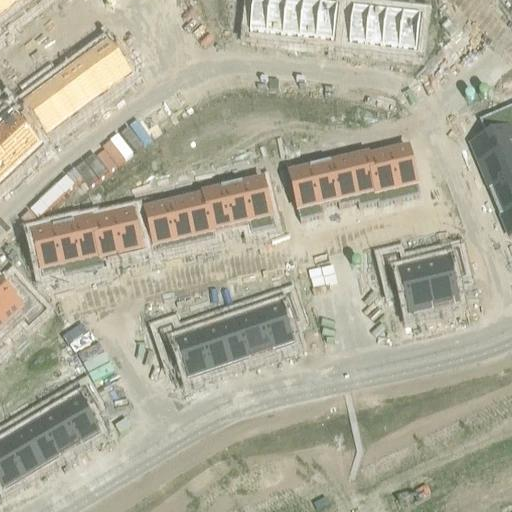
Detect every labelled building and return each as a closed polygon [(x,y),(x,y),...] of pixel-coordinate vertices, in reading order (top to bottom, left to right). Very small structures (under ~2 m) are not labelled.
[(3,0),(0,0),(0,41),(6,37),(3,33),(19,21),(3,0)] [(28,0),(3,0),(19,21),(35,9),(28,0)] [(28,0),(35,9),(47,0),(28,0)] [(272,3),(267,41),(284,43),(289,0),(288,0),(270,0),(271,3),(272,3)] [(288,0),(289,0),(284,43),(301,45),(305,0),(288,0)] [(305,0),(301,45),(317,47),(322,0),(305,0)] [(330,0),(322,0),(317,47),(335,49),(340,1),(330,0)] [(254,1),(249,39),(267,41),(272,3),(254,1)] [(354,3),(349,50),(367,52),(371,14),(372,14),(373,5),(354,3)] [(405,13),(400,56),(418,58),(422,20),(424,6),(406,4),(405,13)] [(388,16),(384,54),(400,56),(405,13),(387,11),(387,16),(388,16)] [(371,14),(367,52),(383,54),(388,16),(371,14)] [(60,25),(52,31),(58,39),(66,33),(60,25)] [(83,28),(74,34),(80,42),(89,36),(83,28)] [(52,31),(43,37),(49,45),(58,39),(52,31)] [(74,34),(66,40),(72,48),(80,42),(74,34)] [(105,45),(90,55),(116,90),(130,79),(105,45)] [(56,48),(47,54),(53,62),(62,56),(56,48)] [(47,54),(39,60),(45,68),(53,62),(47,54)] [(90,55),(76,66),(79,70),(80,69),(103,100),(116,90),(90,55)] [(29,68),(21,74),(27,82),(35,76),(29,68)] [(79,70),(66,79),(89,110),(103,100),(80,69),(79,70)] [(21,74),(12,80),(18,88),(27,82),(21,74)] [(54,89),(53,89),(76,120),(89,110),(66,79),(54,89)] [(48,81),(33,92),(39,100),(39,99),(62,130),(76,120),(53,89),(54,89),(48,81)] [(39,100),(25,110),(48,141),(62,130),(39,99),(39,100)] [(487,140),(472,146),(481,168),(511,155),(511,109),(480,123),(487,140)] [(9,116),(0,124),(0,134),(2,136),(28,164),(41,151),(9,116)] [(0,137),(0,157),(16,175),(28,164),(2,136),(0,137)] [(409,152),(387,158),(398,204),(420,199),(409,152)] [(511,155),(481,168),(490,192),(489,192),(490,193),(511,183),(511,155)] [(0,182),(4,187),(16,175),(0,157),(0,182)] [(369,159),(368,160),(379,206),(378,207),(378,209),(398,204),(387,158),(370,162),(369,159)] [(368,160),(349,164),(359,206),(358,206),(359,211),(378,207),(379,206),(368,160)] [(332,168),(331,168),(340,206),(339,206),(340,211),(358,206),(359,206),(349,164),(332,168)] [(332,167),(311,172),(311,173),(312,173),(321,210),(322,210),(339,206),(340,206),(331,168),(332,168),(332,167)] [(311,173),(290,178),(301,225),(324,219),(322,210),(321,210),(312,173),(311,173)] [(511,183),(490,193),(500,218),(501,218),(501,217),(511,212),(511,183)] [(243,189),(242,189),(251,227),(250,227),(252,236),(275,231),(264,184),(243,189)] [(243,188),(222,193),(222,194),(223,194),(232,231),(250,227),(251,227),(242,189),(243,189),(243,188)] [(222,194),(203,198),(204,201),(205,200),(213,235),(214,235),(232,231),(223,194),(222,194)] [(204,201),(186,205),(196,247),(216,242),(214,235),(213,235),(205,200),(204,201)] [(186,205),(168,209),(178,251),(196,247),(186,205)] [(168,209),(146,214),(155,257),(178,251),(168,209)] [(511,212),(501,217),(501,218),(510,239),(511,238),(511,212)] [(134,217),(112,223),(120,260),(143,255),(134,217)] [(93,224),(92,224),(102,264),(103,264),(120,260),(112,223),(94,227),(93,224)] [(74,227),(73,228),(85,276),(104,271),(103,264),(102,264),(92,224),(75,229),(74,227)] [(415,225),(404,227),(406,235),(417,232),(415,225)] [(404,227),(392,230),(394,238),(406,235),(404,227)] [(73,228),(54,232),(54,234),(55,233),(65,275),(64,276),(65,280),(85,276),(73,228)] [(377,228),(365,230),(367,238),(379,235),(377,228)] [(365,230),(353,233),(355,241),(367,238),(365,230)] [(54,234),(33,239),(43,281),(64,276),(65,275),(55,233),(54,234)] [(339,236),(328,239),(329,247),(341,244),(339,236)] [(328,239),(316,242),(318,250),(329,247),(328,239)] [(269,253),(257,256),(259,263),(271,261),(269,253)] [(459,253),(423,262),(435,315),(455,310),(459,309),(453,281),(465,278),(459,253)] [(257,256),(246,258),(248,266),(259,263),(257,256)] [(397,258),(384,261),(392,295),(404,292),(408,308),(410,320),(434,315),(435,315),(423,262),(400,267),(397,258)] [(232,262),(220,264),(222,272),(234,269),(232,262)] [(220,264),(208,267),(210,275),(222,272),(220,264)] [(194,270),(183,273),(185,281),(196,278),(194,270)] [(183,273),(171,276),(173,284),(185,281),(183,273)] [(245,273),(233,276),(235,283),(247,281),(245,273)] [(155,280),(143,283),(145,290),(156,288),(155,280)] [(214,280),(203,283),(204,291),(216,288),(214,280)] [(0,288),(0,321),(6,328),(18,316),(29,328),(44,314),(13,281),(3,291),(0,288)] [(203,283),(191,286),(193,293),(204,291),(203,283)] [(119,290),(109,296),(113,303),(123,296),(119,290)] [(109,296),(99,302),(103,309),(113,303),(109,296)] [(280,313),(260,320),(273,357),(274,357),(273,356),(294,349),(286,327),(298,323),(290,299),(277,304),(280,313)] [(85,310),(74,316),(79,323),(89,317),(85,310)] [(74,316),(64,322),(68,329),(79,323),(74,316)] [(260,320),(239,327),(252,364),(273,357),(260,320)] [(239,327),(219,333),(231,370),(251,363),(251,364),(252,364),(239,327)] [(219,333),(198,340),(211,377),(231,370),(219,333)] [(175,338),(162,343),(170,366),(182,362),(189,384),(211,377),(198,340),(179,347),(175,338)] [(23,377),(15,386),(20,391),(29,383),(23,377)] [(15,386),(6,394),(11,400),(20,391),(15,386)] [(79,406),(60,417),(81,451),(82,450),(81,449),(100,438),(88,419),(99,413),(86,391),(74,398),(79,406)] [(60,417),(42,428),(62,462),(81,451),(60,417)] [(42,428),(23,439),(43,472),(61,462),(61,463),(62,462),(42,428)] [(23,439),(5,450),(24,483),(43,472),(23,439)] [(0,486),(5,495),(24,483),(5,450),(0,452),(0,486)] [(472,450),(463,455),(467,464),(477,459),(472,450)] [(511,466),(503,450),(490,457),(503,480),(511,475),(511,466)] [(463,455),(454,459),(458,468),(467,464),(463,455)] [(442,465),(433,470),(437,479),(446,474),(442,465)] [(433,470),(424,474),(428,483),(437,479),(433,470)] [(494,476),(478,484),(492,511),(502,511),(510,508),(494,476)] [(412,480),(403,485),(407,494),(416,489),(412,480)] [(492,511),(478,484),(463,492),(473,511),(492,511)] [(403,485),(393,489),(398,498),(407,494),(403,485)] [(473,511),(463,492),(448,500),(454,511),(473,511)] [(454,511),(448,500),(433,508),(435,511),(454,511)]
